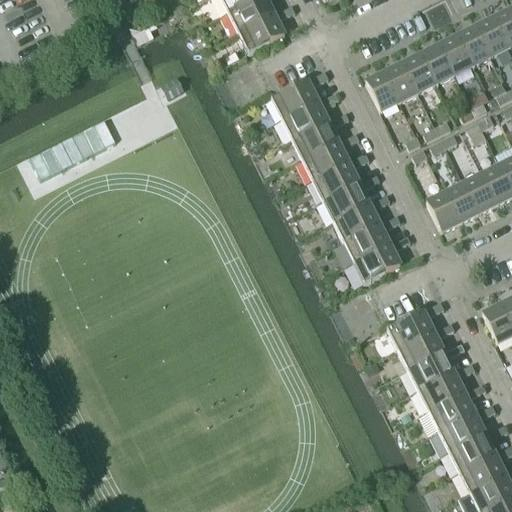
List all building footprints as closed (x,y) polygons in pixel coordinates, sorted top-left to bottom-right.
[(261,0),(216,0),(226,19),(262,1),(261,0)] [(265,8),(280,0),(263,0),(262,1),(226,19),(237,39),(272,21),(265,8)] [(276,28),(293,19),(290,12),(272,21),(237,39),(247,60),(283,42),(276,28)] [(507,54),(511,51),(511,17),(511,15),(493,25),(507,54)] [(489,63),(507,54),(493,25),(474,34),(489,63)] [(471,72),(489,63),(474,34),(456,43),(471,72)] [(452,81),(471,72),(456,43),(438,52),(452,81)] [(434,91),(452,81),(438,52),(419,61),(434,91)] [(416,100),(434,91),(419,61),(401,71),(416,100)] [(397,109),(416,100),(401,71),(383,80),(397,109)] [(309,94),(327,86),(323,78),(270,105),(280,126),(316,108),(309,94)] [(379,118),(397,109),(383,80),(364,89),(379,118)] [(162,91),(161,92),(163,96),(166,102),(167,104),(182,97),(176,84),(175,84),(167,88),(162,91)] [(498,112),(510,106),(506,97),(494,103),(498,112)] [(319,115),(337,106),(334,99),(316,108),(280,126),(290,147),(326,129),(319,115)] [(474,124),(486,118),(482,109),(470,115),(474,124)] [(505,125),(511,121),(511,110),(501,116),(505,125)] [(462,130),(474,124),(470,115),(458,121),(462,130)] [(329,135),(348,126),(344,120),(326,129),(290,147),(301,167),(336,149),(329,135)] [(480,137),(492,131),(488,123),(476,129),(480,137)] [(34,162),(28,165),(32,172),(37,183),(39,186),(114,149),(109,139),(103,127),(77,140),(53,152),(34,162)] [(437,142),(449,136),(445,128),(433,134),(437,142)] [(469,143),(480,137),(476,129),(464,135),(469,143)] [(425,148),(437,142),(433,134),(421,140),(425,148)] [(340,156),(358,146),(354,140),(336,149),(301,167),(311,187),(347,169),(340,156)] [(444,155),(456,149),(452,141),(440,147),(444,155)] [(408,157),(419,151),(415,143),(404,149),(408,157)] [(432,161),(444,155),(440,147),(428,153),(432,161)] [(414,170),(426,164),(422,156),(410,162),(414,170)] [(350,176),(368,167),(365,160),(347,169),(311,187),(321,208),(357,190),(350,176)] [(511,200),(511,165),(498,172),(511,200)] [(494,211),(511,201),(511,200),(498,172),(480,182),(494,211)] [(360,197),(378,188),(375,181),(357,190),(321,208),(332,228),(367,211),(360,197)] [(476,220),(494,211),(480,182),(461,191),(476,220)] [(458,229),(476,220),(461,191),(443,200),(458,229)] [(439,238),(458,229),(443,200),(424,210),(439,238)] [(371,217),(389,208),(385,202),(367,211),(332,228),(342,249),(378,231),(371,217)] [(381,238),(399,229),(396,222),(378,231),(342,249),(352,269),(388,251),(381,238)] [(391,258),(409,249),(406,242),(388,251),(352,269),(363,291),(398,272),(391,258)] [(511,337),(511,305),(499,312),(511,337)] [(425,325),(443,316),(439,309),(385,335),(396,356),(432,339),(425,325)] [(496,351),(511,342),(511,337),(499,312),(481,321),(496,351)] [(435,345),(453,336),(450,330),(432,339),(396,356),(406,377),(442,359),(435,345)] [(445,365),(463,357),(460,350),(442,359),(406,377),(416,397),(452,379),(445,365)] [(455,386),(473,377),(470,370),(452,379),(416,397),(426,417),(462,400),(455,386)] [(466,406),(484,397),(480,391),(462,400),(426,417),(437,438),(473,421),(466,406)] [(476,427),(494,418),(491,412),(473,421),(437,438),(447,459),(483,441),(476,427)] [(486,447),(504,439),(501,432),(483,441),(447,459),(457,478),(493,461),(486,447)] [(497,468),(511,459),(511,454),(511,452),(493,461),(457,478),(467,499),(503,481),(497,468)] [(492,511),(511,502),(511,498),(507,488),(511,485),(511,477),(503,481),(467,499),(468,500),(456,506),(459,511),(492,511)] [(511,511),(511,502),(492,511),(511,511)]
